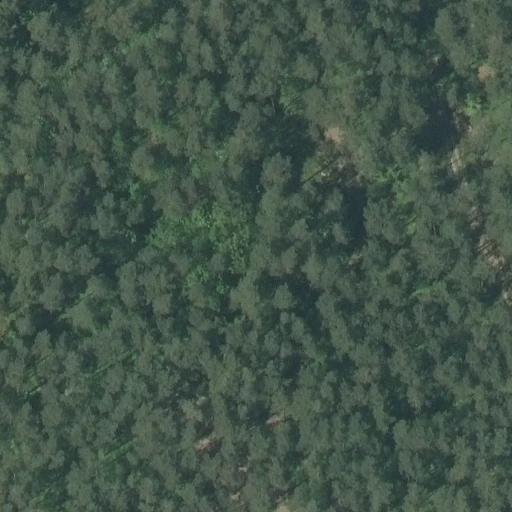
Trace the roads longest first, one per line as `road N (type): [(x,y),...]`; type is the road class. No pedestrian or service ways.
road 1 (track): [(438,124),(271,417),(235,511)]
road 2 (track): [(511,327),(487,279),(435,116),(423,0)]
